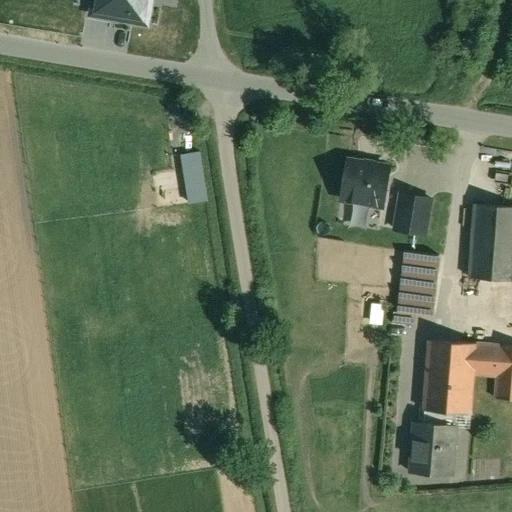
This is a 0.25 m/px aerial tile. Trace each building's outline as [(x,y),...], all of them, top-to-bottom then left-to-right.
[(102,0),(102,2),(145,10),(146,0),(102,0)] [(205,150),(187,153),(194,203),(212,200),(205,150)] [(383,205),(389,167),(349,160),(342,198),(352,200),(356,205),(368,207),(372,204),(383,205)] [(511,206),(475,203),(469,277),(511,280),(511,206)] [(439,255),(407,251),(400,312),(416,314),(432,316),(439,255)] [(400,312),(394,311),(393,323),(414,325),(416,314),(400,312)] [(511,345),(430,339),(428,372),(442,373),(442,374),(460,375),(460,371),(474,372),(474,374),(497,376),(495,398),(511,399),(511,345)] [(442,373),(428,372),(425,410),(457,412),(471,413),(474,374),(474,372),(460,371),(460,375),(442,374),(442,373)] [(457,412),(425,410),(424,423),(416,422),(411,472),(434,474),(434,469),(452,470),(457,412)]
